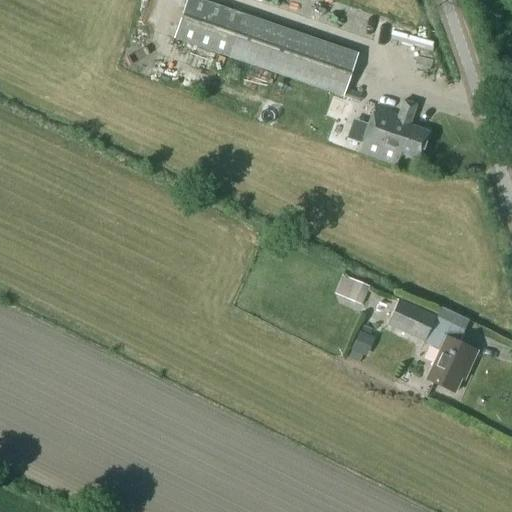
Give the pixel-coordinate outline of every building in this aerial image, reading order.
[(343,96),(357,55),(198,0),(186,0),(173,38),(343,96)] [(398,116),(375,107),(359,152),(396,165),(400,154),(420,161),(429,132),(409,125),(416,105),(403,101),(398,116)] [(347,299),(360,305),(369,286),(355,280),(347,299)] [(399,301),(387,325),(424,342),(439,349),(425,379),(454,393),(465,368),(468,369),(476,352),(457,343),(463,330),(435,317),(399,301)] [(362,326),(360,331),(369,335),(371,330),(362,326)] [(369,335),(360,331),(358,330),(350,349),(365,356),(374,337),(369,335)]
